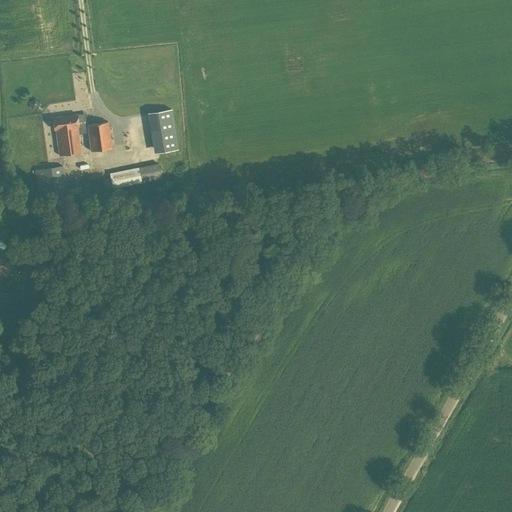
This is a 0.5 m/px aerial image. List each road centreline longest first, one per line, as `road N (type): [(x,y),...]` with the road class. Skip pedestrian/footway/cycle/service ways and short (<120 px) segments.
road 1 (tertiary): [(383,511),(511,286)]
road 2 (track): [(195,201),(154,211),(79,212),(0,201)]
